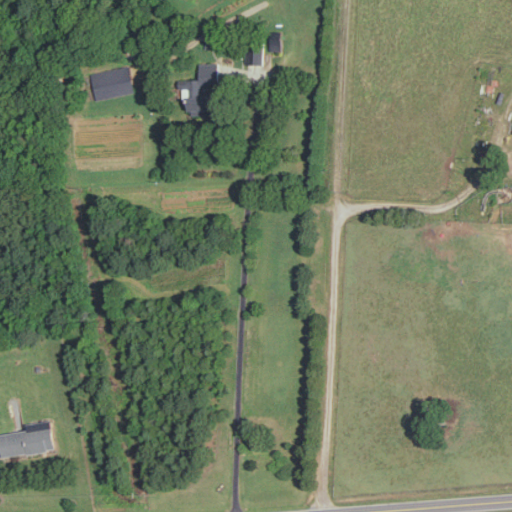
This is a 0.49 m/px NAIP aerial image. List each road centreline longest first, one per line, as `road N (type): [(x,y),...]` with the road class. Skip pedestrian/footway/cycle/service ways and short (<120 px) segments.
road 1 (residential): [(323,511),(333,176),(348,0)]
road 2 (residential): [(511,500),(378,511)]
